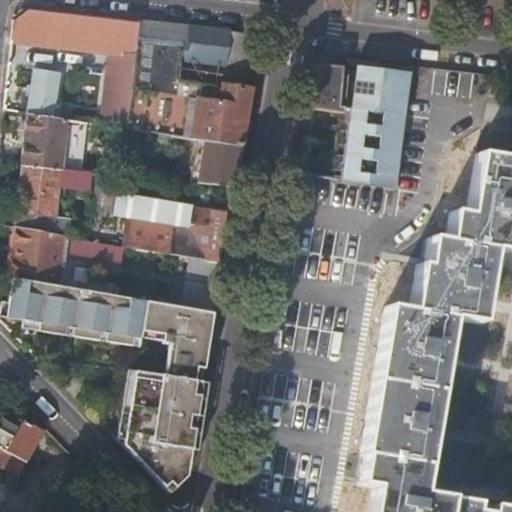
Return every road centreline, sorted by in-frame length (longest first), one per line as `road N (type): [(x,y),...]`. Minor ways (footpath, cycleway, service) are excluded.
road 1 (residential): [(208,511),(269,151),(299,24)]
road 2 (residential): [(0,344),(157,511)]
road 3 (residential): [(511,50),(299,24)]
road 4 (residential): [(299,24),(113,0)]
